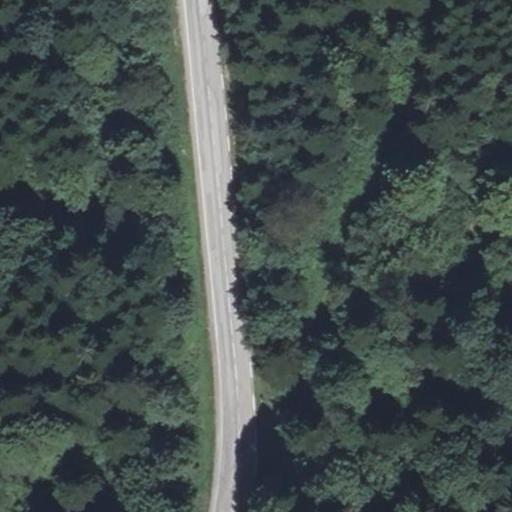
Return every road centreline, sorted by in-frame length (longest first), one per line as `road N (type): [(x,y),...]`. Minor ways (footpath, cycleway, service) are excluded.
road 1 (secondary): [(202,0),(243,450),(238,511)]
road 2 (track): [(239,404),(290,366),(395,153),(439,0)]
